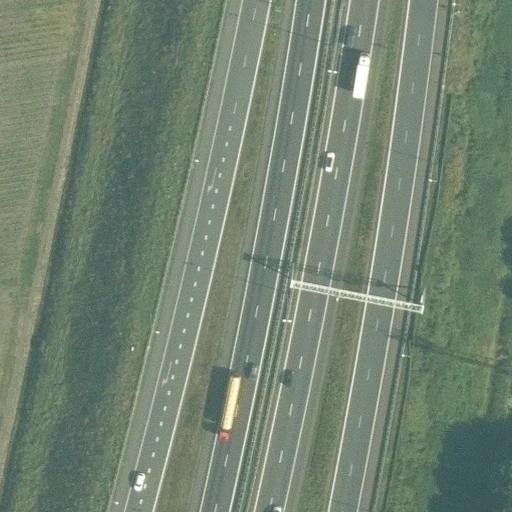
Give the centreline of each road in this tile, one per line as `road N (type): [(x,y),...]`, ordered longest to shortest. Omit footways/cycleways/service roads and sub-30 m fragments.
road 1 (motorway): [(255,0),(132,511)]
road 2 (motorway): [(309,0),(212,511)]
road 3 (motorway): [(267,511),(362,0)]
road 4 (motorway): [(341,511),(422,0)]
